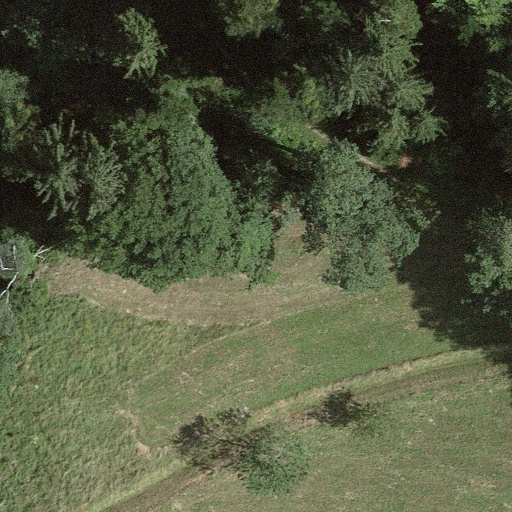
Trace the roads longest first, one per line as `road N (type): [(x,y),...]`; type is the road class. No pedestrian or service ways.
road 1 (track): [(105,511),(307,408),(511,361)]
road 2 (track): [(189,0),(288,105),(346,147),(440,193),(511,205)]
